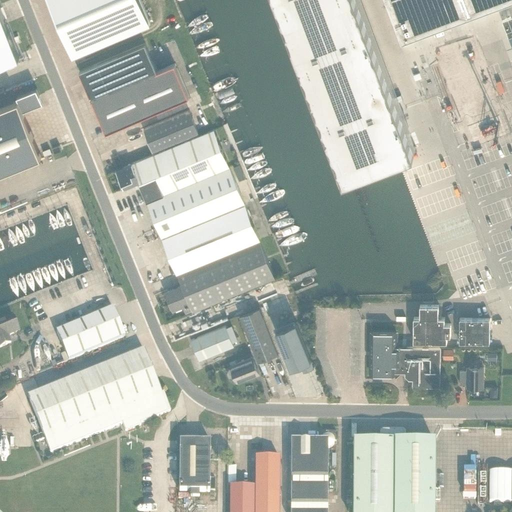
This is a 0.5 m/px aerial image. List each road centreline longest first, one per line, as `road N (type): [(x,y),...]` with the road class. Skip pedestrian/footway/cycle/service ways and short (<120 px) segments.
road 1 (unclassified): [(511,411),(251,411),(195,402),(167,369),(18,0)]
road 2 (unknown): [(511,121),(452,162),(511,308)]
